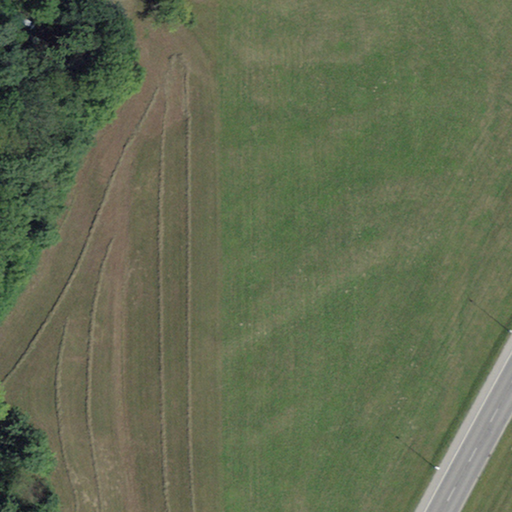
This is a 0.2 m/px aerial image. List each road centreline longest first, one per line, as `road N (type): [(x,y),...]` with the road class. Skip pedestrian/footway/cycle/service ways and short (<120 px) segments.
road 1 (track): [(0,128),(63,0)]
road 2 (secondary): [(444,511),(511,388)]
